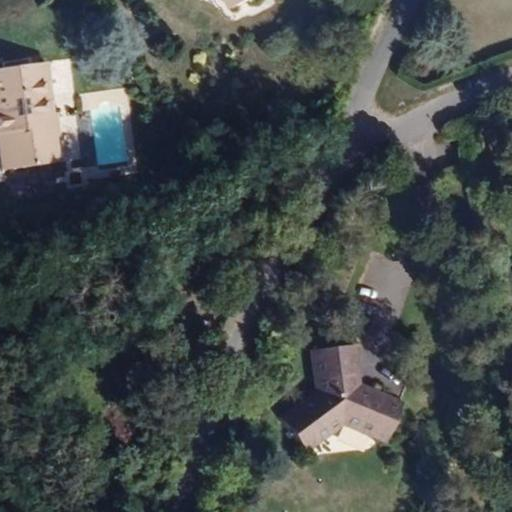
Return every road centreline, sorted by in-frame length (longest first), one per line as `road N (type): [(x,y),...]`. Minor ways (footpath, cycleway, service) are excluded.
road 1 (residential): [(177,511),(340,156)]
road 2 (track): [(0,297),(340,156)]
road 3 (residential): [(511,48),(340,156)]
road 4 (residential): [(340,156),(412,0)]
